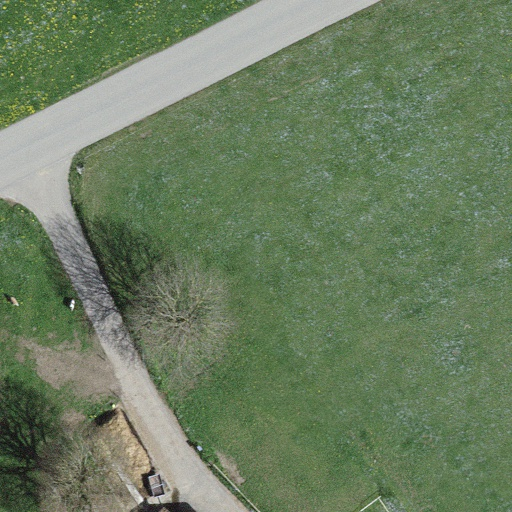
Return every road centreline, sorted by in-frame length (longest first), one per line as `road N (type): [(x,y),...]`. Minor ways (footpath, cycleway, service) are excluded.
road 1 (track): [(203,511),(162,466),(22,150)]
road 2 (unclassified): [(0,161),(327,0)]
